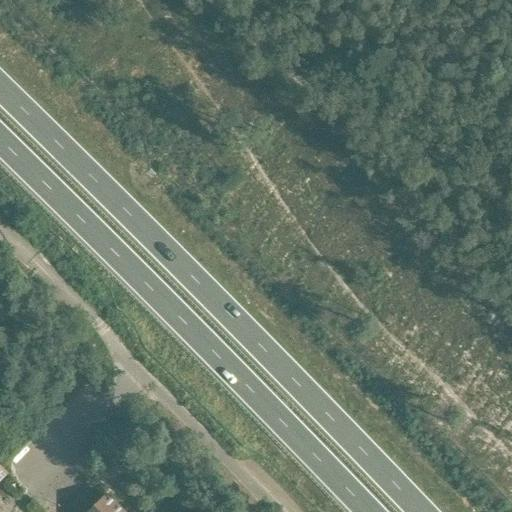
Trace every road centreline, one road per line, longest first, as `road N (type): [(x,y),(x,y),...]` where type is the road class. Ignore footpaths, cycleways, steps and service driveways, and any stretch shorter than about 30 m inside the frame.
road 1 (trunk): [(419,511),(0,90)]
road 2 (trunk): [(0,142),(368,511)]
road 3 (unclassified): [(283,511),(0,228)]
